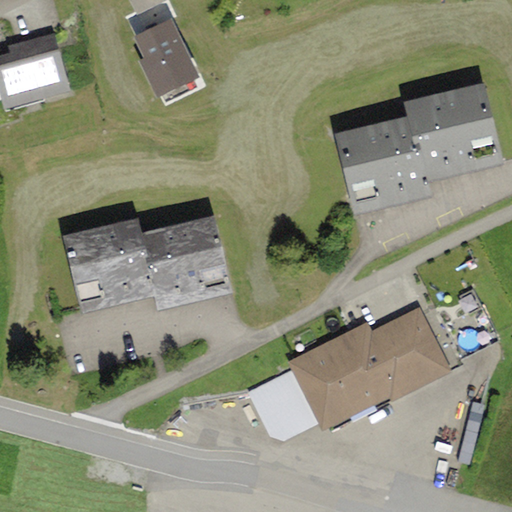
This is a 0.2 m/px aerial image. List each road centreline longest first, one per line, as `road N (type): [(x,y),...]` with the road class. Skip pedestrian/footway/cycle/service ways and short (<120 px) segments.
road 1 (track): [(82,425),(511,214)]
road 2 (unclassified): [(0,403),(385,511)]
